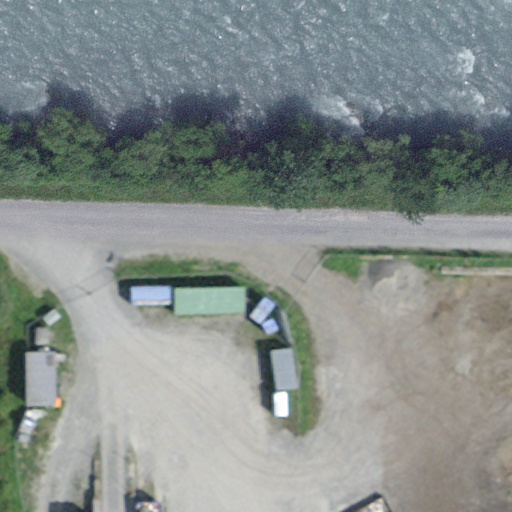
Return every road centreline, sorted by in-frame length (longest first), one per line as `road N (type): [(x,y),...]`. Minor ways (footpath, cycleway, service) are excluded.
road 1 (track): [(0,226),(511,245)]
road 2 (unknown): [(128,356),(124,511)]
road 3 (unknown): [(267,511),(230,443),(184,391)]
road 4 (unknown): [(57,228),(128,356)]
